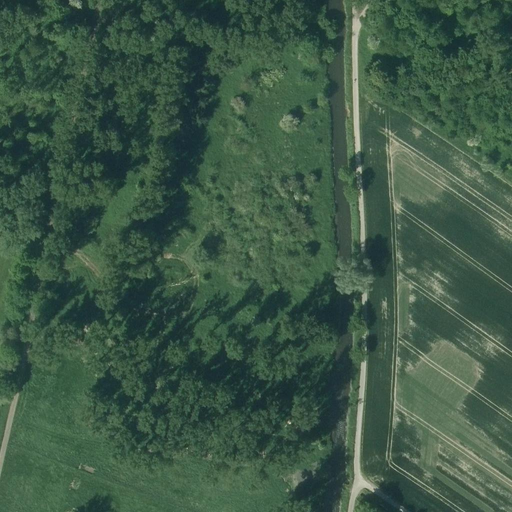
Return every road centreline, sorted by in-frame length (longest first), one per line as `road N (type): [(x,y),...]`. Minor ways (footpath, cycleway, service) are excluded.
road 1 (track): [(106,0),(0,475)]
road 2 (track): [(359,485),(368,341),(358,34)]
